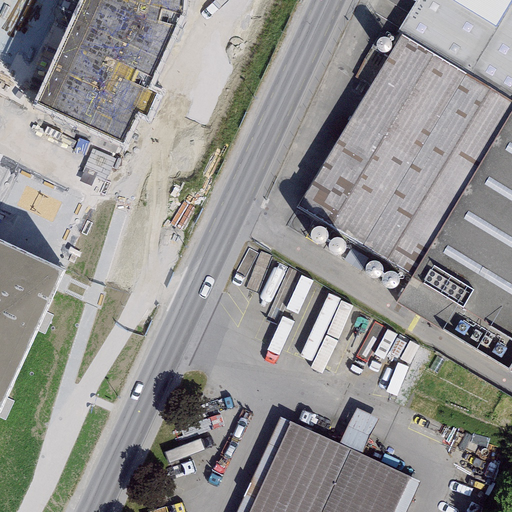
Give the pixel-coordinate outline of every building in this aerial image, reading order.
[(120,135),(124,137),(137,109),(148,114),(158,93),(147,88),(157,65),(184,6),(185,2),(184,0),(85,0),(40,100),(120,135)] [(511,0),(406,0),(280,214),(511,350),(511,0)] [(151,116),(141,111),(129,135),(139,140),(151,116)] [(0,415),(61,283),(65,275),(57,271),(0,244),(0,415)] [(310,353),(338,293),(314,281),(285,342),(310,353)] [(403,511),(420,469),(273,412),(233,511),(403,511)]
